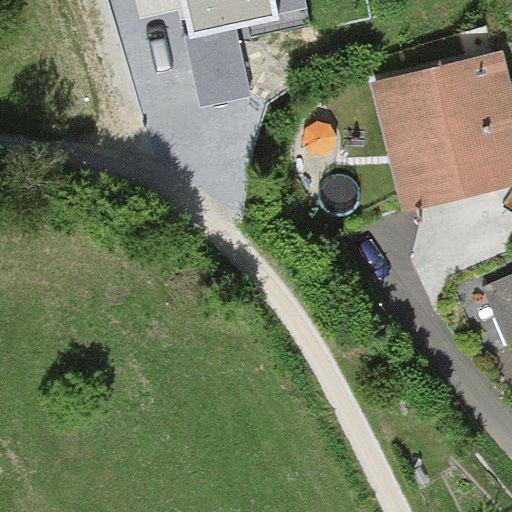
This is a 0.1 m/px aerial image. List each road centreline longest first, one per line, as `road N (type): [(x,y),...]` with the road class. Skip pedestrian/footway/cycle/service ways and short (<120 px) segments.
road 1 (track): [(0,151),(123,179),(242,258),(289,314),(390,511)]
road 2 (residential): [(372,227),(426,327),(511,426)]
